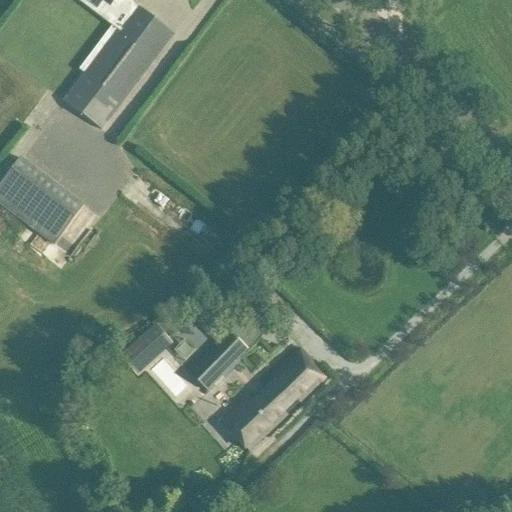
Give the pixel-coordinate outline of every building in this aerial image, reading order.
[(102,131),(162,50),(174,34),(136,5),(133,10),(120,0),(103,0),(106,2),(101,9),(121,25),(63,102),(102,131)] [(84,207),(20,159),(0,185),(0,203),(55,245),(84,207)] [(199,304),(189,315),(204,330),(210,324),(215,318),(215,309),(209,304),(199,304)] [(189,372),(209,391),(249,351),(230,331),(189,372)] [(250,452),(312,391),(326,378),(300,350),(275,374),(278,378),(253,403),(249,399),(223,425),(250,452)] [(146,373),(179,402),(186,394),(189,396),(198,386),(184,373),(184,372),(163,354),(146,373)] [(446,508),(449,511),(470,511),(459,500),(453,501),(446,508)]
